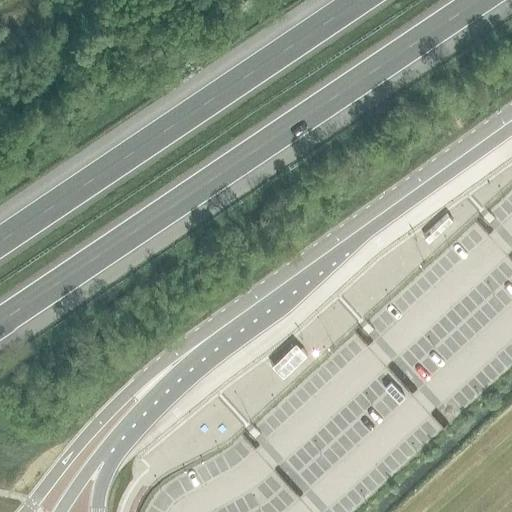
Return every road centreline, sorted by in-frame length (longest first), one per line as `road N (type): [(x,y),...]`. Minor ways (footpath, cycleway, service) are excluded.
road 1 (motorway): [(0,324),(482,0)]
road 2 (motorway): [(361,0),(0,242)]
road 3 (primary): [(172,366),(511,120)]
road 4 (primary): [(172,366),(127,393),(26,511)]
